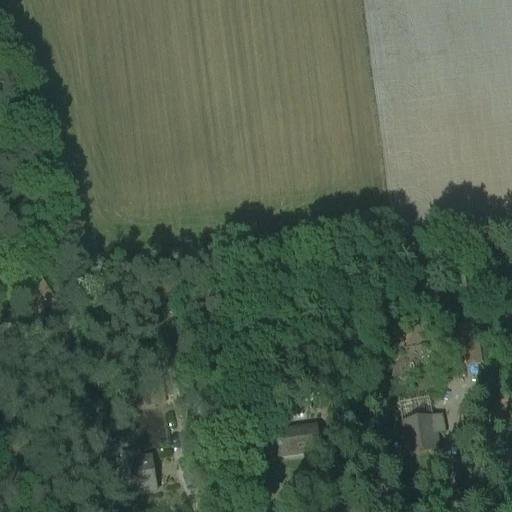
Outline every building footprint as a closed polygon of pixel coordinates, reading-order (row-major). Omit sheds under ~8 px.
[(476,330),(449,334),(455,372),(482,368),(476,330)] [(134,406),(119,409),(122,423),(136,420),(134,406)] [(432,424),(435,440),(445,438),(442,420),(432,422),(430,411),(401,416),(403,429),(432,424)] [(432,424),(403,429),(408,460),(438,455),(435,440),(432,424)] [(317,430),(275,436),(280,464),(322,457),(317,430)] [(125,452),(143,449),(142,441),(123,443),(125,452)] [(121,467),(116,468),(122,506),(159,500),(151,462),(141,463),(140,455),(120,458),(121,467)]
